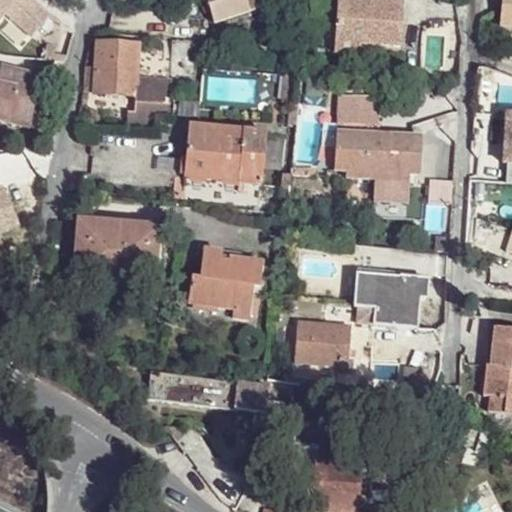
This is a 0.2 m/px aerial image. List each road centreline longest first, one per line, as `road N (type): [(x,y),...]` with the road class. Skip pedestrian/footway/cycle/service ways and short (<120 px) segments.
road 1 (residential): [(96,0),(42,305)]
road 2 (residential): [(477,49),(460,278)]
road 3 (tertiary): [(108,440),(219,511)]
road 4 (tertiary): [(108,440),(0,367)]
